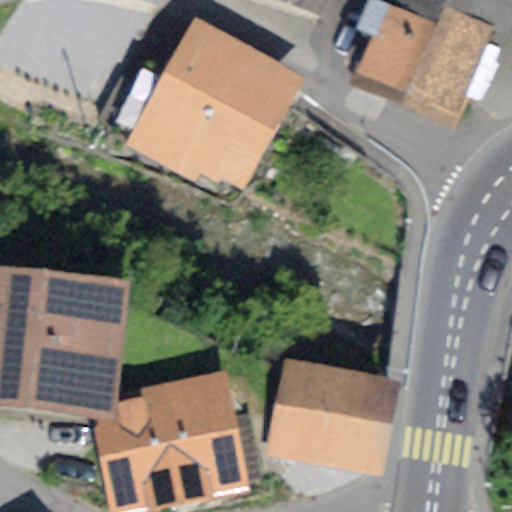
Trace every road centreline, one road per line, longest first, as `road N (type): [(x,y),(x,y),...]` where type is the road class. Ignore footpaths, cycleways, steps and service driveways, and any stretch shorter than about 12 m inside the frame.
road 1 (residential): [(502,197),(278,43),(195,0)]
road 2 (primary): [(502,197),(467,269),(431,507)]
